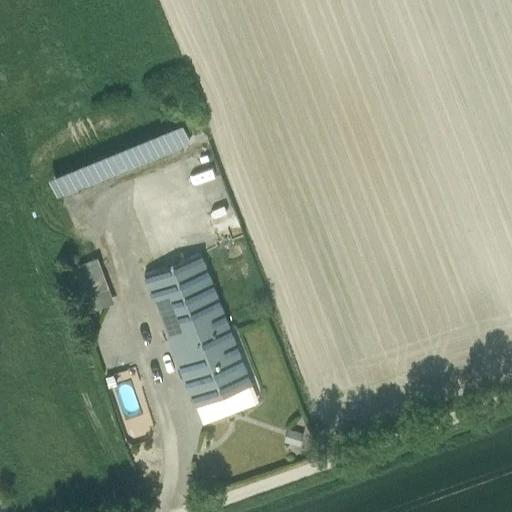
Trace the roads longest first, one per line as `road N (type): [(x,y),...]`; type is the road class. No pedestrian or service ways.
road 1 (track): [(511,398),(196,511)]
road 2 (track): [(176,511),(163,383)]
